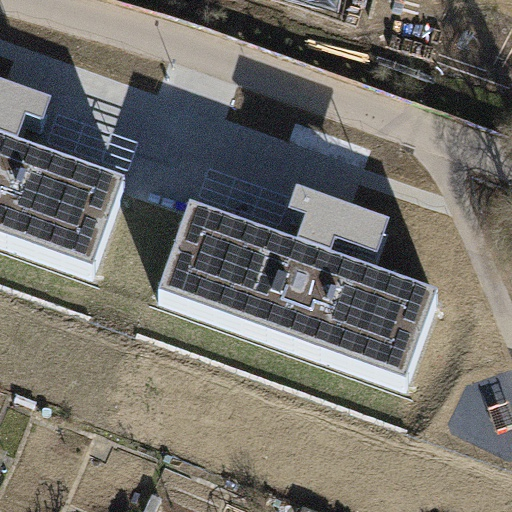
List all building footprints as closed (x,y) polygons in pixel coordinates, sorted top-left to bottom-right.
[(511,0),(227,0),(511,89),(511,0)] [(0,146),(0,246),(87,278),(119,189),(0,146)] [(311,259),(186,214),(154,303),(404,393),(436,304),(311,259)] [(0,325),(0,379),(13,383),(28,334),(0,325)] [(58,405),(81,351),(45,336),(22,390),(58,405)] [(119,365),(102,422),(144,435),(161,378),(119,365)] [(219,466),(237,414),(196,400),(177,451),(219,466)] [(285,431),(267,487),(308,499),(325,444),(285,431)] [(357,511),(375,511),(394,456),(357,443),(336,505),(357,511)]
